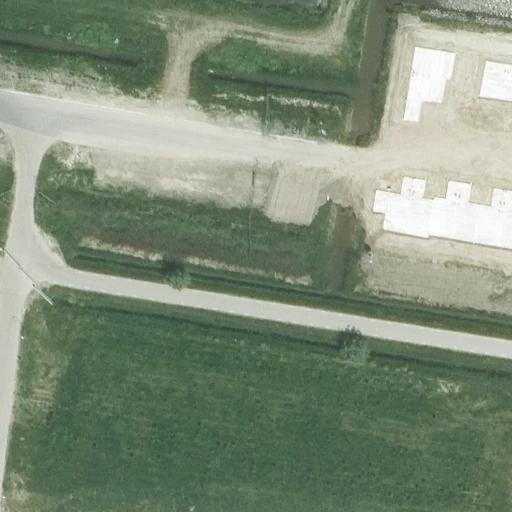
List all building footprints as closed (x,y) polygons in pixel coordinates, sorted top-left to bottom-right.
[(412,49),(407,77),(449,83),(454,56),(412,49)] [(482,62),(476,102),(500,106),(506,66),(482,62)] [(511,66),(506,66),(500,106),(511,108),(511,66)] [(403,105),(399,124),(417,127),(420,108),(435,110),(440,83),(449,85),(449,83),(407,77),(402,105),(403,105)] [(464,86),(462,98),(470,99),(472,87),(464,86)] [(462,98),(460,110),(469,111),(470,99),(462,98)] [(483,127),(482,135),(494,137),(495,129),(483,127)] [(386,193),(379,234),(403,237),(412,179),(400,177),(397,195),(386,193)] [(412,179),(403,237),(425,241),(433,197),(431,197),(431,200),(422,199),(425,181),(412,179)] [(433,197),(425,241),(427,241),(427,238),(449,242),(458,183),(446,181),(443,199),(433,197)] [(458,183),(449,242),(471,245),(478,205),(467,203),(470,185),(458,183)] [(478,205),(471,245),(494,249),(503,190),(491,188),(488,206),(478,205)] [(511,191),(503,190),(494,249),(511,251),(511,191)]
